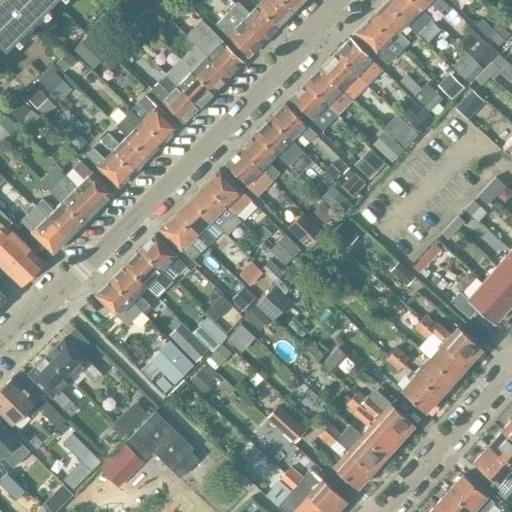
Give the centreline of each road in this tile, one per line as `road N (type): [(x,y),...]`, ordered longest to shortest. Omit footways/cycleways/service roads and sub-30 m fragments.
road 1 (residential): [(0,341),(82,270),(336,0)]
road 2 (residential): [(382,511),(511,365)]
